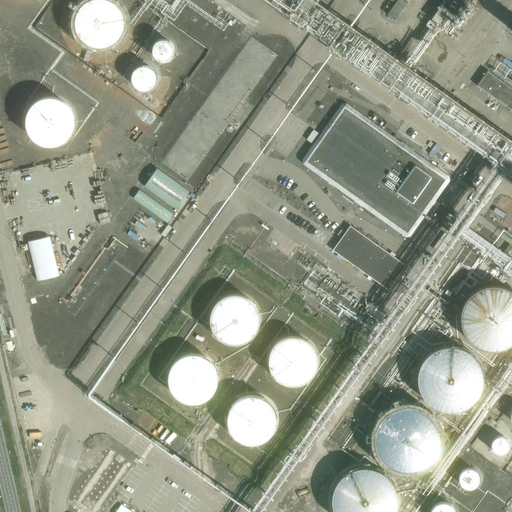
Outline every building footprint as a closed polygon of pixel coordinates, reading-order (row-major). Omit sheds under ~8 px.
[(395,21),(407,3),(401,0),(397,0),(387,16),(395,21)] [(121,30),(121,26),(121,22),(120,18),(118,15),(116,11),(113,9),(109,6),(105,5),(101,4),(97,4),(93,5),(89,6),(86,8),(83,11),(80,14),(78,18),(77,22),(77,26),(77,30),(78,34),(80,38),(82,41),(85,44),(89,46),(93,48),(97,48),(101,48),(105,48),(109,46),(112,44),(115,41),(118,38),(120,34),(121,30)] [(236,50),(234,39),(244,37),(242,22),(227,25),(228,29),(222,30),(223,35),(227,34),(228,41),(229,46),(229,51),(236,50)] [(178,55),(178,52),(177,50),(176,47),(174,45),(173,44),(170,43),(168,42),(165,42),(163,42),(160,43),(158,44),(156,46),(155,48),(154,50),(153,53),(153,55),(154,58),(155,60),(157,62),(159,64),(161,65),(163,66),(166,66),(168,66),(171,65),(173,63),(175,62),(176,60),(177,57),(178,55)] [(229,111),(228,119),(237,108),(236,109),(250,92),(250,93),(254,87),(250,86),(242,80),(236,79),(234,77),(234,74),(230,79),(233,64),(226,72),(226,74),(215,87),(214,93),(209,100),(213,103),(221,105),(226,99),(224,107),(229,111)] [(158,83),(158,81),(158,78),(157,76),(156,74),(155,72),(153,71),(150,70),(148,69),(146,69),(143,69),(141,70),(139,71),(137,73),(136,75),(135,77),(134,79),(134,82),(135,84),(136,86),(137,88),(139,90),(141,91),(143,92),(145,93),(148,93),(150,92),(152,91),(154,90),(156,88),(157,86),(158,83)] [(511,91),(484,72),(475,85),(511,110),(511,91)] [(75,124),(76,120),(76,116),(74,112),(73,108),(70,105),(67,102),(64,100),(60,98),(56,97),(52,97),(48,98),(44,99),(40,102),(37,104),(35,108),(33,111),(32,115),(31,119),(32,123),(33,127),(35,131),(37,134),(40,137),(43,139),(47,141),(51,142),(55,142),(59,141),(63,139),(67,137),(70,135),(72,131),(74,128),(75,124)] [(450,178),(342,105),(302,165),(408,239),(450,178)] [(190,192),(157,169),(144,186),(177,210),(190,192)] [(167,223),(174,214),(139,190),(133,199),(167,223)] [(406,265),(350,225),(332,250),(388,290),(406,265)] [(149,248),(151,244),(131,230),(128,234),(149,248)] [(49,237),(27,242),(37,282),(59,276),(49,237)] [(511,284),(509,283),(504,282),(498,281),(493,281),(487,283),(482,285),(477,287),(473,291),(469,295),(466,300),(463,305),(462,310),(461,316),(461,321),(462,327),(464,332),(467,337),(470,342),(474,346),(478,349),(483,351),(489,353),(494,354),(500,354),(506,353),(511,352),(511,351),(511,284)] [(209,313),(210,328),(220,341),(234,346),(249,342),(260,331),(263,316),(258,302),(245,293),(230,292),(216,299),(209,313)] [(267,353),(269,368),(278,381),(293,386),(308,382),(318,371),(321,356),(316,342),(303,333),(288,332),(274,339),(267,353)] [(418,386),(426,399),(438,408),(453,410),(467,405),(478,395),(483,381),(482,366),(475,353),(462,345),(447,343),(433,347),(422,357),(417,371),(418,386)] [(166,369),(167,385),(177,397),(191,402),(206,398),(217,387),(220,372),(214,358),(202,349),(187,348),(173,356),(166,369)] [(225,413),(227,428),(236,440),(251,445),(266,442),(276,431),(279,416),(274,401),(261,392),(246,392),(232,399),(225,413)] [(375,449),(383,461),(395,470),(410,472),(424,467),(435,457),(441,443),(439,428),(432,415),(419,407),(404,405),(390,409),(379,420),(374,434),(375,449)] [(313,422),(308,420),(304,430),(314,434),(321,417),(316,415),(313,422)] [(508,447),(508,444),(507,441),(506,438),(504,436),(501,435),(498,434),(495,435),(492,436),(490,439),(489,441),(489,444),(489,447),(491,450),(493,452),(496,453),(499,453),(502,453),(504,451),(506,449),(508,447)] [(36,469),(48,473),(58,444),(46,440),(36,469)] [(107,451),(72,502),(86,511),(101,511),(132,469),(107,451)] [(479,477),(480,474),(479,471),(478,468),(475,466),(473,465),(470,465),(467,465),(464,467),(462,469),(461,472),(460,475),(461,478),(462,480),(465,482),(467,483),(470,484),(473,483),(476,482),(478,480),(479,477)] [(333,510),(334,511),(395,511),(398,504),(397,489),(389,476),(377,468),(362,466),(348,470),(337,481),(332,495),(333,510)] [(458,511),(458,510),(456,507),(454,505),(452,504),(449,503),(446,503),(444,503),(441,504),(439,505),(437,507),(435,509),(434,511),(458,511)]
